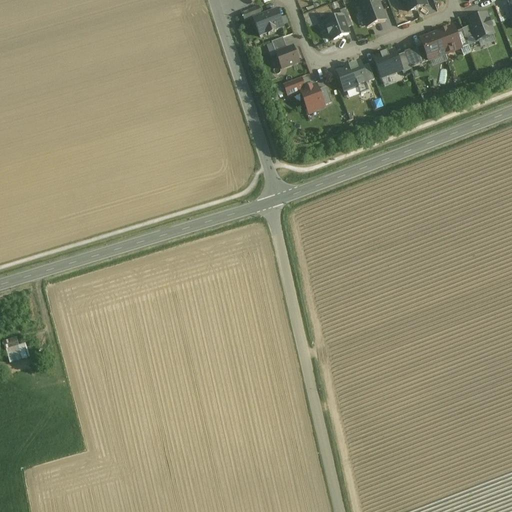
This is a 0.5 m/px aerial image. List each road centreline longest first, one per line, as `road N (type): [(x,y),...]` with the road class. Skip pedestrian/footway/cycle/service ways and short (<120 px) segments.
road 1 (unclassified): [(271,203),(338,511)]
road 2 (secondary): [(271,203),(0,285)]
road 3 (secondary): [(511,111),(276,201)]
road 4 (residential): [(289,0),(314,66),(457,12),(452,0)]
road 5 (unclassified): [(276,201),(218,12)]
